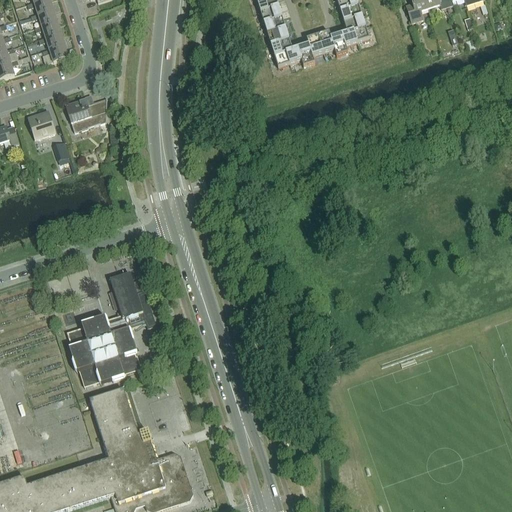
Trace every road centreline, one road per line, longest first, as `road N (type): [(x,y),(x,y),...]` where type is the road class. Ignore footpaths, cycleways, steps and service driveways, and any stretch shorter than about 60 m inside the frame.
road 1 (track): [(511,309),(341,370)]
road 2 (residential): [(0,278),(170,223)]
road 3 (residential): [(0,109),(85,77),(88,58),(70,0)]
road 4 (tertiary): [(242,422),(194,271)]
road 5 (tertiary): [(161,142),(168,0)]
